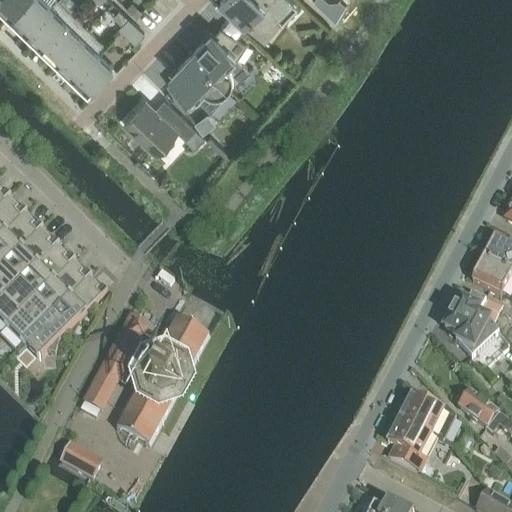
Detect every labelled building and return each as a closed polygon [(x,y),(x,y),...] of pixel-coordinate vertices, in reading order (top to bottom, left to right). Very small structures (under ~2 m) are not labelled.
[(26,0),(0,0),(0,5),(11,16),(26,0)] [(27,31),(51,6),(44,0),(26,0),(11,16),(27,31)] [(42,46),(72,15),(56,0),(55,0),(51,6),(27,31),(42,46)] [(265,42),(280,22),(282,23),(298,6),(291,0),(221,0),(241,19),(239,22),(265,42)] [(142,12),(132,2),(126,8),(136,18),(142,12)] [(123,24),(129,18),(120,10),(114,16),(123,24)] [(58,61),(88,30),(72,15),(42,46),(58,61)] [(136,43),(143,36),(145,34),(129,18),(123,24),(120,27),(136,43)] [(192,53),(230,89),(253,69),(252,67),(250,69),(238,58),(247,44),(221,27),(220,28),(214,35),(212,32),(192,53)] [(98,51),(97,50),(103,44),(88,30),(58,61),(73,76),(98,51)] [(98,51),(73,76),(89,91),(114,66),(98,51)] [(210,113),(230,89),(192,53),(172,73),(175,76),(169,83),(168,82),(167,83),(185,109),(198,100),(211,110),(209,112),(210,113)] [(146,100),(124,124),(156,154),(177,132),(178,131),(196,149),(206,139),(169,103),(159,113),(156,110),(146,100)] [(207,141),(223,157),(226,153),(210,138),(207,141)] [(0,208),(11,197),(11,196),(5,202),(0,198),(3,195),(0,191),(0,208)] [(0,240),(27,213),(27,212),(21,218),(16,214),(19,211),(9,200),(12,197),(11,197),(0,208),(0,240)] [(0,273),(44,229),(43,229),(37,234),(33,230),(35,227),(25,217),(28,213),(27,213),(0,240),(0,273)] [(0,305),(60,245),(59,245),(54,250),(49,246),(52,243),(41,233),(44,229),(0,273),(0,305)] [(485,262),(484,263),(511,277),(511,247),(497,239),(490,251),(488,253),(486,256),(486,259),(485,262)] [(0,323),(7,331),(76,261),(70,266),(65,262),(68,259),(57,249),(60,245),(0,305),(0,323)] [(24,347),(92,277),(86,282),(81,278),(84,275),(74,265),(77,262),(76,261),(7,331),(24,347)] [(478,274),(473,284),(503,301),(511,306),(511,277),(484,263),(482,267),(480,268),(478,271),(478,274)] [(92,277),(24,347),(40,363),(41,363),(41,362),(48,355),(56,358),(61,342),(109,293),(108,293),(102,298),(97,294),(100,291),(90,281),(93,278),(92,277)] [(462,302),(446,332),(460,339),(458,343),(461,347),(485,376),(511,353),(492,327),(491,326),(479,319),(487,305),(476,299),(472,307),(462,302)] [(487,305),(479,319),(491,326),(492,327),(500,312),(487,305)] [(152,324),(136,315),(90,400),(106,409),(152,324)] [(118,435),(143,448),(148,451),(210,338),(180,321),(118,435)] [(510,427),(499,417),(470,395),(458,411),(493,438),(499,430),(511,442),(511,427),(511,426),(510,427)] [(400,423),(400,424),(432,440),(439,444),(443,446),(456,420),(442,405),(438,413),(412,400),(407,409),(405,411),(401,418),(401,421),(400,423)] [(511,413),(501,401),(495,406),(511,424),(511,413)] [(393,436),(388,446),(396,450),(390,462),(420,478),(426,466),(427,467),(439,444),(432,440),(400,424),(399,424),(397,426),(393,433),(393,436)] [(104,467),(70,449),(60,469),(93,487),(104,467)] [(494,456),(511,475),(511,463),(510,464),(498,452),(494,456)] [(477,511),(511,511),(511,508),(488,494),(477,511)]
